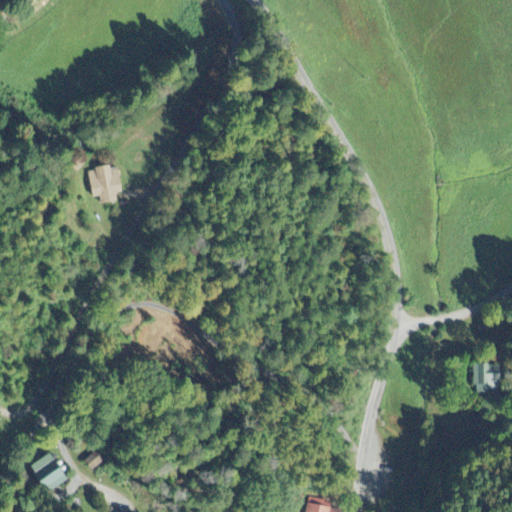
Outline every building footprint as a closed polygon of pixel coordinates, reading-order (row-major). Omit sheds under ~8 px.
[(120,203),(118,196),(125,195),(119,167),(89,173),(94,200),(100,199),(102,207),(120,203)] [(475,394),(500,393),(499,366),(473,367),(475,394)] [(87,462),(94,473),(106,465),(99,454),(87,462)] [(50,495),(70,483),(54,456),(34,468),(50,495)] [(308,494),(303,511),(340,511),(342,507),(330,504),(331,499),(308,494)]
